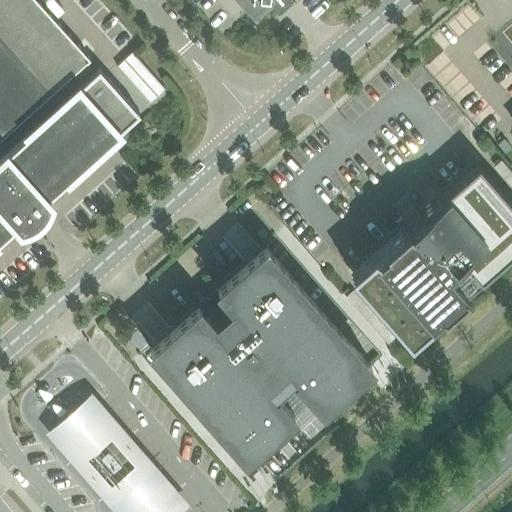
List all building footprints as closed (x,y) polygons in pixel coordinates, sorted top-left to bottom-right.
[(0,0),(0,236),(16,222),(17,219),(18,216),(19,214),(20,212),(22,209),(23,208),(25,206),(27,204),(30,201),(33,200),(36,198),(40,197),(45,195),(139,111),(98,66),(95,69),(86,60),(89,57),(38,0),(0,0)] [(245,0),(253,9),(276,3),(278,0),(245,0)] [(511,171),(501,159),(494,166),(511,186),(511,171)] [(391,318),(394,315),(410,334),(440,308),(442,311),(466,290),(462,286),(476,273),(480,278),(511,249),(511,200),(478,161),(421,211),(422,212),(421,213),(414,205),(402,215),(409,224),(408,225),(407,223),(383,244),(386,247),(356,273),(372,291),(369,294),(391,318)] [(370,362),(358,348),(265,243),(263,245),(217,286),(231,302),(212,318),(198,302),(149,345),(245,453),(293,410),(280,395),(299,379),(322,404),(341,388),(370,362)] [(345,295),(388,343),(395,337),(353,289),(345,295)] [(186,511),(193,507),(102,404),(92,396),(48,434),(63,455),(69,462),(77,471),(86,481),(95,491),(101,497),(107,505),(113,511),(186,511)]
